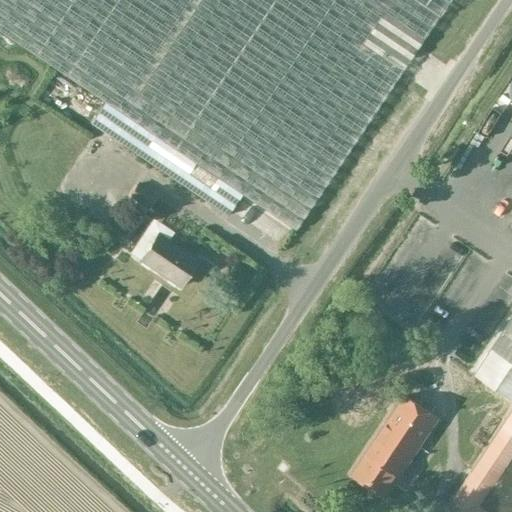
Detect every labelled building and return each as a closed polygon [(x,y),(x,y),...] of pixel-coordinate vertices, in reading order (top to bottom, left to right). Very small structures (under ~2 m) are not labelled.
[(295,230),(449,0),(0,0),(0,32),(104,103),(90,124),(241,225),(255,204),(295,230)] [(134,199),(147,206),(154,194),(141,187),(134,199)] [(511,227),(511,317),(474,374),(511,399),(511,224),(511,226),(511,227)] [(179,287),(197,260),(158,233),(140,260),(179,287)] [(405,396),(352,475),(385,497),(438,419),(405,396)] [(511,511),(511,410),(442,511),(511,511)]
